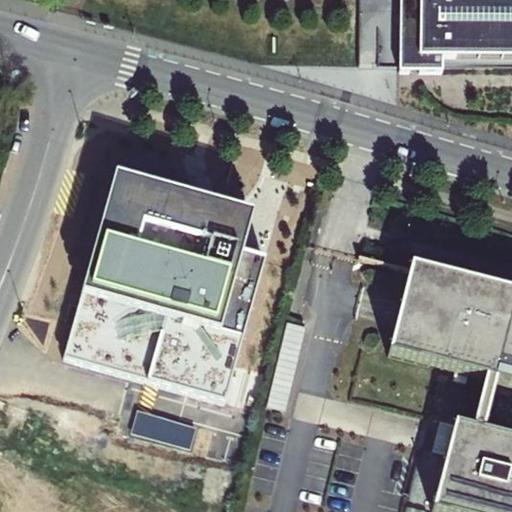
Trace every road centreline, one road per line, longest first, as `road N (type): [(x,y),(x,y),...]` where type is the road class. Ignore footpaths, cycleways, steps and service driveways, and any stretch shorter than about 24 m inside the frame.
road 1 (tertiary): [(83,52),(511,175)]
road 2 (unclassified): [(0,285),(83,52)]
